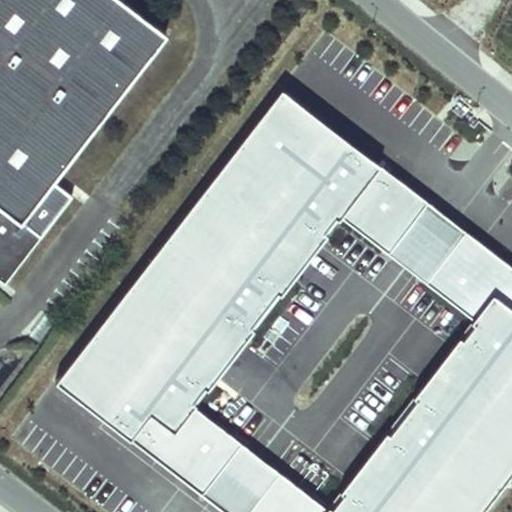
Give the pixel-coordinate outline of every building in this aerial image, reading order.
[(0,0),(0,285),(1,286),(69,198),(49,182),(163,35),(117,0),(0,0)] [(324,125),(279,91),(53,384),(78,403),(79,401),(201,495),(220,471),(222,474),(242,448),(191,409),(188,407),(335,218),(337,220),(388,259),(408,233),(405,231),(423,207),(321,128),(324,125)] [(511,271),(324,125),(321,128),(423,207),(405,231),(408,233),(388,259),(419,283),(438,257),(441,259),(460,235),(511,275),(511,271)] [(335,218),(188,407),(191,409),(337,220),(335,218)] [(511,275),(460,235),(441,259),(438,257),(419,283),(469,322),(472,324),(327,511),(324,510),(273,471),(254,496),(257,498),(245,511),(480,511),(511,471),(511,275)] [(472,324),(469,322),(324,510),(327,511),(472,324)] [(79,401),(78,403),(218,511),(245,511),(257,498),(254,496),(273,471),(242,448),(222,474),(220,471),(201,495),(79,401)]
